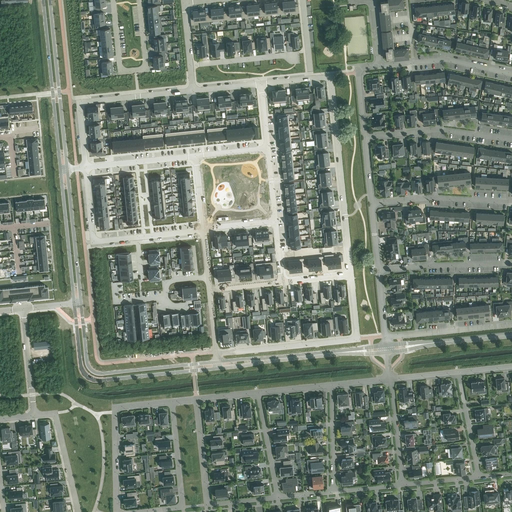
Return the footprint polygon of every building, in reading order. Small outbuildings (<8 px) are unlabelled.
[(105,0),(93,1),(94,10),(97,10),(100,10),(99,7),(105,6),(105,0)] [(283,7),(280,7),(281,14),(284,14),(284,13),(285,13),(289,12),(289,13),(290,13),(288,1),(287,1),(287,0),(284,0),(284,1),(282,2),(283,5),(283,7)] [(289,0),(289,1),(288,1),(290,13),(293,13),(295,13),(296,13),(299,13),(298,6),(295,6),(295,4),(294,0),(293,0),(292,0),(289,0)] [(390,0),(391,1),(380,2),(381,11),(380,11),(381,26),(383,26),(383,30),(391,29),(389,9),(403,7),(402,0),(399,0),(398,0),(390,0)] [(271,3),(270,3),(272,15),(272,14),(277,14),(277,15),(281,14),(280,7),(277,8),(277,6),(276,2),(275,2),(275,1),(271,2),(271,3)] [(458,9),(457,15),(463,16),(467,16),(467,12),(468,3),(467,2),(467,1),(466,1),(464,1),(463,1),(463,2),(462,2),(462,3),(461,9),(458,9)] [(265,9),(262,9),(263,16),(269,15),(272,15),(270,3),(270,2),(269,2),(267,2),(266,2),(266,3),(265,3),(265,7),(265,9)] [(253,4),(253,5),(254,17),(254,16),(259,16),(263,16),(262,9),(259,9),(259,8),(258,4),(257,4),(257,3),(253,4)] [(247,11),(244,11),(245,19),(248,18),(248,17),(254,17),(253,5),(252,5),(252,4),(248,4),(248,5),(247,5),(247,9),(247,11)] [(479,18),(480,6),(479,6),(479,5),(475,4),(475,6),(474,6),(473,12),(470,12),(470,18),(475,19),(475,17),(479,18)] [(236,6),(235,6),(236,19),(236,17),(237,20),(242,20),(241,18),(245,18),(245,19),(244,11),(241,11),(241,7),(241,6),(239,6),(239,5),(235,5),(236,6)] [(229,12),(226,13),(227,21),(230,20),(230,19),(236,19),(235,6),(234,7),(234,6),(230,6),(230,7),(229,7),(229,11),(229,12)] [(211,14),(208,15),(209,22),(218,21),(217,8),(216,8),(216,7),(212,8),(212,9),(211,9),(211,13),(211,14)] [(217,8),(218,21),(227,20),(227,21),(226,13),(224,13),(223,13),(223,11),(223,8),(221,8),(221,7),(218,7),(218,8),(217,8)] [(422,18),(422,16),(421,7),(415,8),(416,14),(413,14),(413,20),(417,20),(417,18),(422,18)] [(194,17),(190,17),(191,25),(195,25),(195,23),(200,22),(199,10),(198,10),(198,9),(194,10),(194,11),(193,11),(193,14),(194,17)] [(200,10),(199,10),(200,22),(209,22),(208,15),(205,15),(205,13),(205,9),(203,10),(203,9),(200,9),(200,10)] [(492,10),(485,9),(483,21),(490,22),(490,21),(493,22),(493,18),(491,17),(492,10)] [(94,10),(91,11),(92,20),(104,18),(104,12),(98,13),(97,10),(94,10)] [(496,13),(495,24),(499,24),(498,27),(504,27),(505,20),(505,16),(502,16),(503,13),(501,13),(502,12),(498,12),(497,13),(496,13)] [(104,18),(92,20),(93,28),(99,28),(99,25),(105,24),(104,18)] [(425,35),(426,31),(423,30),(422,34),(419,34),(419,32),(416,32),(415,38),(418,38),(417,41),(424,43),(425,35)] [(385,50),(386,59),(397,58),(397,60),(405,59),(405,57),(408,57),(407,50),(393,51),(391,31),(383,32),(384,36),(382,36),(384,50),(385,50)] [(273,32),(270,33),(271,43),(274,43),(274,49),(278,49),(278,50),(281,50),(281,49),(284,48),(283,36),(274,37),(273,32)] [(288,32),(287,32),(288,41),(292,41),(292,42),(292,48),(299,47),(299,41),(298,35),(294,36),(292,36),(291,32),(288,33),(288,32)] [(160,38),(154,39),(154,44),(166,43),(165,34),(159,35),(160,38)] [(438,38),(436,46),(442,47),(444,39),(445,37),(438,35),(438,38)] [(203,45),(197,45),(198,56),(205,56),(205,53),(206,53),(208,53),(206,36),(202,36),(203,45)] [(258,45),(257,45),(258,49),(259,49),(259,50),(264,50),(264,49),(267,49),(267,48),(270,47),(269,37),(266,38),(265,37),(261,37),(258,38),(258,45)] [(463,43),(460,43),(461,38),(458,38),(457,42),(456,42),(455,50),(457,50),(461,51),(463,43)] [(444,39),(442,47),(446,48),(449,48),(451,41),(444,39)] [(250,40),(243,41),(244,52),(245,52),(247,52),(248,51),(248,52),(248,51),(249,51),(252,50),(251,49),(255,48),(254,42),(251,42),(250,40)] [(463,43),(461,51),(467,53),(470,41),(467,40),(466,44),(463,43)] [(473,46),(474,41),(470,41),(467,53),(474,54),(475,46),(473,46)] [(234,42),(227,42),(228,53),(235,53),(235,51),(235,49),(239,49),(239,46),(239,42),(234,43),(234,42)] [(166,43),(154,44),(155,50),(161,50),(161,53),(165,52),(165,53),(167,52),(166,43)] [(219,43),(211,44),(212,56),(220,55),(219,51),(224,51),(223,44),(219,45),(219,43)] [(475,46),(474,54),(480,56),(483,43),(479,43),(478,47),(475,46)] [(485,49),(486,44),(483,43),(480,56),(487,57),(488,49),(485,49)] [(499,59),(501,60),(502,50),(497,49),(497,44),(494,44),(493,51),(496,51),(495,59),(496,59),(496,60),(499,60),(499,59)] [(507,50),(502,50),(501,60),(503,60),(503,61),(506,61),(506,60),(507,60),(508,52),(510,52),(511,46),(508,45),(507,50)] [(159,56),(153,57),(154,63),(166,61),(165,53),(165,52),(161,53),(159,53),(159,56)] [(103,59),(99,59),(100,68),(112,67),(112,61),(106,62),(105,58),(103,59)] [(166,61),(154,63),(154,68),(160,68),(161,71),(167,70),(166,67),(165,67),(165,62),(166,62),(166,61)] [(112,67),(100,68),(101,77),(107,76),(107,73),(113,73),(112,67)] [(454,82),(456,74),(452,74),(450,73),(449,76),(448,81),(447,85),(451,86),(452,82),(454,82)] [(462,76),(456,74),(454,82),(457,83),(456,87),(460,88),(462,76)] [(401,82),(399,82),(398,81),(398,77),(396,77),(396,76),(392,76),(392,77),(391,78),(392,90),(398,90),(398,93),(402,92),(401,82)] [(409,76),(403,76),(404,87),(404,90),(408,90),(414,89),(413,83),(410,83),(410,81),(409,76)] [(469,77),(462,76),(460,88),(463,89),(464,84),(467,85),(469,77)] [(469,90),(472,91),(475,79),(469,77),(467,85),(470,86),(469,90)] [(369,80),(370,91),(375,90),(375,93),(383,92),(382,86),(379,86),(379,79),(377,79),(377,78),(374,79),(369,80)] [(481,80),(475,79),(472,91),(476,92),(477,87),(480,88),(481,81),(481,80)] [(317,93),(314,93),(315,100),(319,100),(318,98),(324,97),(323,86),(317,86),(317,93)] [(308,87),(302,88),(303,100),(308,100),(309,100),(309,101),(313,100),(312,93),(309,93),(308,87)] [(296,95),(293,95),(293,96),(294,102),(297,102),(298,105),(304,104),(303,100),(302,88),(296,89),(296,95)] [(273,97),(270,97),(270,105),(274,104),(274,103),(275,103),(280,103),(279,90),(272,91),(273,97)] [(285,90),(279,90),(280,103),(285,102),(286,102),(286,103),(289,103),(289,102),(289,96),(285,96),(285,90)] [(252,93),(246,94),(247,106),(247,105),(248,105),(253,104),(253,106),(257,106),(256,101),(256,99),(253,99),(252,93)] [(240,100),(237,101),(238,108),(241,108),(241,107),(242,107),(247,106),(246,94),(240,94),(240,100)] [(383,101),(383,98),(384,98),(384,94),(377,95),(377,98),(376,99),(371,99),(371,105),(375,104),(376,108),(384,107),(383,104),(384,104),(384,101),(383,101)] [(225,96),(224,96),(226,108),(231,108),(232,109),(235,108),(234,101),(231,101),(231,95),(225,96)] [(219,103),(215,103),(216,110),(220,110),(220,108),(225,107),(225,108),(226,108),(224,96),(218,96),(219,103)] [(209,97),(203,98),(204,110),(210,110),(210,111),(213,110),(213,103),(209,104),(209,97)] [(198,105),(194,105),(195,112),(199,112),(199,111),(204,110),(203,98),(197,99),(198,105)] [(176,107),(173,107),(174,115),(177,114),(177,113),(183,113),(181,100),(175,101),(176,107)] [(181,100),(183,113),(188,112),(188,113),(192,113),(191,106),(188,106),(187,100),(181,100)] [(155,109),(151,110),(152,117),(156,116),(155,114),(161,114),(160,102),(154,103),(155,109)] [(166,102),(160,102),(161,114),(165,113),(167,113),(167,115),(170,115),(170,108),(166,108),(166,102)] [(96,107),(87,108),(88,111),(88,114),(100,112),(100,107),(100,104),(96,104),(96,107)] [(138,105),(140,117),(146,117),(149,117),(148,110),(145,110),(145,104),(138,105)] [(133,112),(129,112),(130,119),(134,119),(134,118),(138,117),(140,117),(138,105),(132,105),(133,112)] [(117,107),(118,119),(124,119),(124,120),(128,119),(127,112),(124,112),(123,106),(117,107)] [(111,114),(108,114),(109,121),(112,121),(112,120),(113,120),(118,119),(117,107),(111,108),(111,114)] [(316,109),(310,110),(311,114),(313,113),(313,119),(312,119),(325,118),(324,112),(318,113),(318,109),(316,109)] [(433,123),(436,122),(435,116),(438,116),(437,109),(434,109),(434,112),(428,113),(429,123),(433,123)] [(407,115),(408,125),(415,124),(414,116),(417,116),(416,110),(410,111),(410,114),(409,115),(407,115)] [(426,124),(429,123),(428,113),(423,113),(422,110),(419,110),(420,117),(423,117),(423,124),(425,123),(426,124)] [(100,112),(88,114),(88,116),(89,119),(96,118),(96,121),(100,120),(99,113),(100,112)] [(395,115),(396,126),(397,126),(397,127),(400,127),(400,126),(403,126),(402,122),(403,121),(405,121),(404,115),(401,115),(401,114),(395,115)] [(373,121),(374,129),(378,128),(378,129),(380,129),(381,129),(381,128),(385,128),(384,120),(383,120),(383,115),(375,115),(376,119),(377,119),(377,120),(373,121)] [(313,125),(312,125),(312,129),(319,128),(319,125),(325,124),(325,118),(312,119),(313,125)] [(96,124),(89,125),(90,131),(101,130),(101,129),(100,129),(99,124),(101,124),(100,122),(96,122),(96,124)] [(101,130),(90,131),(90,133),(90,136),(97,136),(98,139),(103,138),(103,136),(103,135),(102,135),(101,132),(101,130)] [(320,130),(312,131),(313,134),(314,134),(314,140),(327,139),(326,132),(320,133),(320,130)] [(38,138),(26,139),(27,147),(38,145),(38,138)] [(98,142),(91,142),(91,146),(92,148),(104,147),(103,142),(104,141),(104,138),(103,138),(98,139),(98,142)] [(315,146),(314,146),(314,149),(322,149),(321,146),(327,145),(327,139),(314,140),(315,146)] [(429,141),(422,142),(423,145),(420,145),(420,151),(423,151),(424,154),(430,153),(430,152),(432,152),(432,147),(429,147),(429,141)] [(416,142),(410,143),(411,153),(411,156),(415,156),(420,155),(420,149),(417,149),(416,146),(416,142)] [(403,144),(393,145),(394,151),(393,151),(393,155),(398,155),(398,154),(403,154),(403,156),(407,156),(407,147),(403,147),(403,144)] [(38,145),(27,147),(28,154),(38,153),(37,146),(38,146),(38,145)] [(385,157),(385,158),(389,158),(388,149),(386,150),(385,149),(385,146),(377,146),(377,149),(376,149),(376,155),(377,155),(378,158),(385,157)] [(104,147),(92,148),(92,150),(92,154),(99,153),(100,156),(106,155),(105,152),(103,152),(103,147),(104,147)] [(479,161),(480,157),(484,158),(485,149),(479,148),(477,161),(479,161)] [(322,150),(314,151),(315,154),(317,154),(318,159),(316,159),(316,160),(329,158),(328,155),(328,152),(322,153),(322,150)] [(38,153),(28,154),(28,161),(39,160),(38,153)] [(317,165),(316,165),(316,169),(324,168),(323,165),(324,165),(329,164),(329,158),(316,160),(317,165)] [(39,160),(28,161),(29,168),(40,167),(39,160)] [(40,167),(29,168),(30,176),(37,175),(40,174),(40,167)] [(324,169),(316,170),(317,173),(318,173),(318,174),(318,179),(331,178),(330,172),(324,172),(324,169)] [(427,191),(433,190),(432,183),(436,183),(435,176),(429,177),(430,180),(425,180),(427,191)] [(319,184),(318,185),(318,188),(326,187),(325,184),(331,184),(331,178),(318,179),(319,184)] [(417,179),(411,180),(412,186),(412,189),(415,189),(416,192),(422,191),(421,181),(421,179),(417,179)] [(380,192),(382,191),(382,195),(390,194),(389,188),(393,187),(392,181),(388,181),(388,180),(381,181),(381,185),(379,185),(380,192)] [(404,193),(405,193),(404,190),(410,189),(409,182),(404,183),(404,182),(396,183),(397,194),(400,193),(400,194),(403,194),(404,193)] [(326,188),(318,189),(319,193),(320,193),(320,198),(333,197),(332,191),(326,192),(326,188)] [(321,204),(320,204),(320,208),(328,207),(327,204),(333,203),(333,197),(320,198),(321,204)] [(328,208),(320,209),(321,212),(322,212),(322,218),(335,217),(334,210),(328,211),(328,208)] [(421,209),(414,210),(415,220),(419,220),(420,223),(425,222),(425,215),(422,215),(421,209)] [(405,217),(406,224),(411,224),(411,221),(415,220),(414,210),(407,211),(408,217),(405,217)] [(382,213),(383,221),(387,221),(388,229),(395,228),(394,220),(395,220),(394,212),(382,213)] [(323,224),(322,224),(322,227),(330,227),(329,224),(335,223),(335,217),(322,218),(323,224)] [(330,228),(323,229),(323,232),(324,232),(324,238),(337,237),(336,230),(330,231),(330,228)] [(268,230),(262,231),(263,243),(270,242),(273,241),(272,234),(269,234),(268,230)] [(243,233),(241,233),(242,246),(252,245),(251,237),(248,237),(248,236),(248,232),(247,232),(247,231),(243,232),(243,233)] [(256,236),(253,236),(254,243),(256,243),(257,243),(263,243),(262,231),(256,231),(255,231),(256,236)] [(235,239),(232,239),(233,247),(242,246),(241,233),(239,233),(239,232),(235,233),(235,234),(234,234),(235,237),(235,239)] [(226,234),(220,235),(221,248),(228,248),(231,248),(230,241),(227,242),(226,234)] [(215,243),(212,243),(212,249),(221,248),(220,235),(214,236),(215,243)] [(325,244),(324,244),(324,247),(332,247),(331,243),(337,243),(337,237),(324,238),(325,244)] [(386,246),(387,259),(388,259),(388,260),(391,260),(391,259),(395,259),(395,253),(398,253),(396,238),(388,239),(389,245),(386,246)] [(426,258),(425,252),(429,252),(428,244),(424,244),(424,245),(418,246),(418,248),(419,259),(426,258)] [(408,254),(412,254),(412,259),(419,259),(418,248),(414,249),(414,246),(408,246),(408,254)] [(158,249),(149,250),(150,258),(159,257),(158,249)] [(339,256),(333,256),(335,267),(341,267),(340,261),(343,261),(342,254),(339,255),(339,256)] [(320,258),(314,258),(315,269),(321,269),(321,263),(324,263),(323,256),(320,256),(320,258)] [(335,267),(333,256),(328,257),(327,256),(324,256),(325,263),(328,263),(328,268),(335,267)] [(159,257),(150,258),(150,265),(160,264),(159,257)] [(295,260),(296,271),(302,271),(301,265),(304,265),(304,258),(300,258),(300,260),(295,260)] [(315,269),(314,258),(308,259),(308,258),(305,258),(306,265),(308,265),(309,270),(315,269)] [(290,272),(296,271),(295,260),(289,261),(289,260),(285,260),(286,267),(289,267),(290,272)] [(275,262),(265,263),(267,277),(270,277),(270,276),(273,276),(273,270),(273,269),(276,269),(275,262)] [(250,264),(244,265),(245,277),(251,276),(251,269),(254,269),(253,263),(250,263),(250,264)] [(265,263),(256,264),(256,271),(259,271),(260,271),(260,277),(263,277),(263,278),(267,277),(265,263)] [(229,267),(223,268),(225,280),(226,280),(226,281),(230,280),(230,279),(231,279),(231,274),(235,273),(234,264),(229,265),(229,267)] [(238,264),(235,265),(236,271),(239,271),(240,277),(245,277),(244,265),(239,265),(238,264)] [(149,272),(149,274),(161,273),(161,268),(159,268),(158,266),(149,267),(149,269),(149,272)] [(217,267),(213,268),(214,275),(218,275),(218,280),(219,280),(219,281),(224,281),(224,280),(225,280),(223,268),(217,268),(217,267)] [(511,283),(511,272),(507,272),(506,278),(504,278),(503,284),(506,284),(506,282),(511,283)] [(161,273),(149,274),(149,276),(150,276),(150,279),(150,281),(160,280),(160,278),(162,277),(161,273)] [(393,289),(394,293),(401,292),(400,286),(401,286),(401,284),(404,284),(403,279),(400,280),(400,278),(394,279),(394,278),(390,278),(390,279),(389,279),(390,287),(394,287),(394,289),(393,289)] [(420,289),(420,288),(419,279),(413,279),(414,285),(410,285),(410,291),(414,291),(414,289),(420,289)] [(0,302),(9,301),(10,302),(13,302),(16,301),(16,300),(22,300),(24,300),(27,299),(27,300),(34,300),(34,299),(49,297),(48,287),(45,287),(45,284),(0,289),(0,302)] [(339,292),(335,292),(336,301),(340,301),(340,298),(346,297),(344,285),(338,285),(338,289),(339,292)] [(320,294),(321,304),(326,303),(325,298),(331,297),(330,286),(323,287),(324,292),(324,293),(320,294)] [(312,288),(306,289),(307,299),(312,298),(313,303),(317,303),(317,294),(313,294),(312,288)] [(291,297),(292,306),(296,305),(296,302),(302,302),(301,289),(294,290),(295,295),(295,296),(291,297)] [(283,291),(276,292),(278,304),(283,304),(284,306),(288,306),(287,297),(283,297),(283,296),(283,291)] [(262,300),(263,310),(267,309),(267,304),(273,303),(271,292),(265,293),(265,298),(266,299),(262,300)] [(254,294),(247,295),(248,306),(254,305),(255,311),(259,310),(258,300),(254,300),(254,299),(254,294)] [(391,298),(392,306),(402,305),(402,300),(405,300),(404,294),(397,294),(398,298),(391,298)] [(233,303),(232,303),(233,312),(238,311),(238,308),(243,308),(242,295),(236,296),(236,301),(236,302),(233,303)] [(224,297),(218,298),(219,310),(225,310),(225,312),(230,312),(229,303),(225,303),(225,302),(224,297)] [(503,305),(504,315),(511,315),(510,309),(511,308),(511,301),(507,302),(507,305),(503,305)] [(504,315),(503,305),(499,305),(498,302),(493,303),(493,311),(496,310),(497,316),(504,315)] [(145,303),(137,304),(138,313),(146,312),(145,303)] [(132,304),(125,305),(126,314),(133,313),(132,304)] [(416,315),(417,322),(423,321),(422,312),(422,310),(416,311),(416,308),(412,308),(413,316),(416,315)] [(146,312),(138,313),(139,322),(147,321),(146,312)] [(396,318),(393,319),(394,327),(405,326),(404,318),(403,318),(402,312),(396,313),(396,318)] [(133,313),(126,314),(127,323),(134,322),(133,313)] [(179,313),(170,314),(171,325),(180,324),(180,326),(179,313)] [(199,313),(190,314),(191,325),(200,324),(199,313)] [(170,314),(161,315),(162,326),(171,325),(170,314)] [(341,316),(335,317),(336,330),(340,330),(340,332),(348,331),(347,319),(341,319),(341,316)] [(322,329),(320,329),(321,334),(322,334),(326,334),(330,334),(330,330),(329,326),(333,326),(332,319),(326,320),(326,322),(321,323),(322,329)] [(288,328),(287,328),(287,333),(288,333),(289,337),(297,336),(296,333),(297,332),(300,332),(299,326),(298,320),(292,320),(293,324),(288,325),(288,328)] [(147,321),(139,322),(140,330),(147,330),(147,321)] [(134,322),(127,323),(128,332),(135,331),(134,322)] [(276,326),(270,327),(272,338),(280,338),(280,333),(283,333),(282,322),(275,323),(276,326)] [(304,325),(303,325),(303,329),(304,329),(305,335),(308,335),(308,336),(313,335),(312,330),(318,330),(317,323),(311,323),(304,324),(304,325)] [(230,328),(219,330),(220,333),(220,339),(221,339),(222,344),(229,343),(229,338),(230,338),(230,337),(233,336),(232,332),(230,332),(230,328)] [(261,328),(254,329),(255,340),(260,340),(260,339),(263,339),(262,337),(266,337),(265,330),(262,331),(261,328)] [(147,330),(140,330),(141,339),(148,338),(147,330)] [(237,334),(236,334),(237,342),(249,341),(248,333),(247,333),(247,330),(237,331),(237,334)] [(135,331),(128,332),(128,340),(136,340),(135,331)] [(48,341),(34,343),(34,350),(48,348),(48,341)] [(495,382),(496,382),(497,389),(502,388),(502,392),(509,391),(508,382),(504,383),(504,378),(499,378),(499,377),(495,378),(495,382)] [(476,381),(471,382),(472,390),(478,390),(478,393),(486,393),(486,389),(484,389),(483,381),(479,381),(479,380),(476,380),(476,381)] [(449,392),(452,392),(452,396),(452,389),(451,389),(450,386),(451,386),(451,382),(447,382),(447,383),(444,384),(444,383),(441,383),(441,386),(438,386),(439,396),(443,395),(442,395),(442,393),(448,392),(448,393),(449,393),(449,392)] [(420,389),(420,394),(421,394),(421,397),(432,396),(431,388),(428,388),(427,385),(420,386),(421,389),(420,389)] [(399,388),(400,401),(408,400),(408,399),(413,398),(412,391),(407,392),(407,388),(399,388)] [(376,401),(384,400),(383,390),(382,390),(382,389),(379,389),(379,390),(378,391),(378,392),(374,392),(375,396),(371,397),(372,403),(376,403),(376,401)] [(363,396),(363,392),(355,393),(356,405),(361,404),(362,408),(368,407),(367,396),(363,396)] [(337,395),(339,405),(343,405),(343,408),(349,407),(349,404),(351,404),(350,397),(348,397),(348,394),(337,395)] [(310,401),(306,401),(307,411),(315,410),(314,406),(322,405),(321,396),(310,398),(310,401)] [(291,399),(291,407),(288,408),(289,415),(295,414),(295,412),(301,411),(300,406),(302,405),(301,402),(300,402),(299,399),(295,399),(291,399)] [(272,402),(272,401),(268,402),(269,406),(268,406),(268,411),(273,410),(273,409),(278,408),(278,414),(284,413),(282,403),(279,403),(279,401),(275,401),(275,402),(272,402)] [(246,404),(242,405),(242,410),(239,410),(240,417),(243,417),(251,416),(250,404),(246,404)] [(225,405),(225,406),(223,407),(224,417),(228,417),(229,420),(235,420),(234,412),(230,412),(230,406),(229,406),(229,405),(225,405)] [(213,412),(213,407),(209,408),(209,409),(205,409),(206,420),(214,419),(218,419),(217,412),(213,412)] [(475,409),(476,420),(482,420),(482,421),(487,420),(487,416),(485,416),(484,413),(488,412),(488,408),(475,409)] [(166,412),(166,411),(162,412),(162,413),(159,413),(160,417),(156,417),(157,419),(153,419),(154,423),(157,423),(157,425),(168,424),(167,417),(168,417),(168,413),(167,414),(167,412),(166,412)] [(443,413),(444,423),(445,423),(445,424),(449,423),(449,422),(456,422),(455,417),(454,417),(454,415),(449,415),(449,413),(443,413)] [(138,419),(139,420),(139,423),(146,422),(146,425),(150,425),(149,414),(138,415),(138,416),(138,417),(138,419)] [(128,416),(122,417),(123,424),(127,424),(128,426),(136,426),(135,423),(134,423),(134,415),(130,416),(130,415),(128,416)] [(405,428),(417,426),(416,415),(410,416),(410,419),(410,420),(403,421),(403,425),(404,425),(405,428)] [(373,426),(373,432),(385,430),(384,422),(380,422),(380,419),(369,420),(370,427),(373,426)] [(348,426),(341,427),(341,434),(347,433),(347,434),(352,434),(351,429),(355,429),(354,421),(347,422),(348,426)] [(40,424),(42,440),(51,439),(49,423),(40,424)] [(478,430),(477,431),(478,435),(479,435),(479,437),(483,436),(483,437),(487,437),(487,436),(492,435),(491,428),(492,428),(492,424),(485,425),(485,428),(478,429),(478,430)] [(20,433),(21,434),(30,433),(30,436),(36,436),(36,429),(32,429),(32,425),(28,426),(28,425),(24,426),(20,426),(20,428),(19,428),(20,433)] [(310,434),(313,434),(313,436),(317,436),(317,437),(322,437),(322,429),(316,429),(316,428),(314,428),(314,426),(307,426),(308,429),(310,429),(310,434)] [(1,428),(2,439),(8,439),(8,440),(13,440),(13,442),(16,442),(16,432),(12,433),(12,431),(10,431),(10,428),(8,428),(8,427),(5,427),(5,428),(1,428)] [(288,428),(277,430),(277,433),(273,433),(274,442),(286,441),(286,435),(289,435),(288,428)] [(447,440),(459,439),(458,431),(454,432),(453,431),(453,428),(443,429),(443,436),(447,436),(447,440)] [(253,438),(254,438),(254,434),(241,435),(242,439),(243,439),(243,445),(254,444),(253,438)] [(406,445),(407,445),(413,445),(413,436),(416,436),(416,434),(412,434),(406,434),(405,434),(405,435),(406,445)] [(211,447),(222,446),(221,439),(223,439),(222,435),(214,436),(215,439),(210,440),(211,447)] [(386,445),(386,438),(380,439),(379,436),(372,437),(373,442),(376,442),(376,449),(380,448),(380,446),(386,445)] [(162,437),(155,438),(156,444),(158,444),(159,448),(161,448),(161,450),(166,449),(166,448),(170,447),(170,440),(165,441),(162,441),(162,437)] [(353,446),(353,438),(341,440),(342,447),(344,447),(345,452),(353,451),(352,446),(353,446)] [(323,454),(322,446),(318,447),(318,446),(318,445),(318,442),(312,443),(312,447),(310,448),(311,455),(323,454)] [(124,445),(123,446),(124,453),(126,453),(128,453),(135,452),(135,444),(130,445),(130,444),(126,444),(126,445),(124,445),(125,446),(124,446),(124,445)] [(453,457),(462,456),(462,454),(463,454),(462,450),(461,450),(461,447),(458,448),(458,445),(451,445),(451,448),(450,449),(451,454),(453,453),(453,457)] [(493,453),(492,445),(482,446),(482,447),(481,447),(481,451),(482,451),(483,454),(493,453)] [(283,447),(283,446),(276,447),(277,457),(284,456),(286,456),(286,452),(284,452),(283,450),(284,450),(284,447),(283,447)] [(46,454),(44,454),(45,462),(50,461),(51,463),(55,462),(55,461),(56,461),(55,453),(52,453),(52,448),(46,448),(46,454)] [(246,462),(258,460),(257,452),(253,452),(251,452),(251,449),(242,450),(243,457),(245,457),(246,462)] [(408,462),(417,461),(419,460),(419,457),(416,457),(416,453),(418,453),(418,450),(416,451),(415,450),(407,451),(407,455),(406,455),(407,459),(408,458),(408,462)] [(6,464),(18,463),(17,457),(20,456),(20,451),(10,452),(10,455),(9,456),(5,456),(6,460),(6,464)] [(224,459),(224,452),(212,453),(212,456),(211,456),(211,459),(212,459),(212,460),(216,460),(217,465),(224,464),(224,459)] [(378,464),(388,463),(387,456),(381,456),(380,453),(372,454),(373,460),(378,459),(378,464)] [(166,455),(159,456),(160,461),(161,461),(162,468),(172,466),(172,460),(167,460),(166,455)] [(346,459),(342,460),(342,462),(341,463),(341,464),(341,467),(342,466),(342,468),(343,467),(343,468),(347,468),(347,467),(354,466),(353,459),(355,459),(354,455),(346,456),(346,459)] [(485,460),(486,471),(492,470),(491,465),(498,465),(497,457),(485,459),(485,460)] [(132,459),(123,460),(124,471),(132,471),(131,464),(133,463),(132,459)] [(317,463),(317,459),(308,460),(308,467),(311,467),(312,472),(323,471),(322,462),(317,463)] [(455,464),(453,464),(453,474),(457,473),(457,474),(465,473),(464,462),(456,463),(456,464),(455,464)] [(280,467),(281,475),(293,474),(292,466),(291,466),(291,464),(284,465),(284,467),(280,467)] [(248,478),(261,477),(261,476),(262,476),(262,472),(261,473),(260,469),(252,470),(252,466),(245,467),(246,471),(247,471),(248,478)] [(413,472),(409,472),(410,479),(422,477),(421,468),(419,469),(419,466),(412,466),(412,469),(413,469),(413,472)] [(52,467),(43,468),(43,475),(46,474),(47,480),(60,479),(59,470),(52,470),(52,467)] [(225,481),(225,475),(228,475),(227,468),(220,469),(221,473),(214,473),(215,482),(225,481)] [(7,475),(8,483),(18,482),(18,474),(16,474),(16,469),(10,470),(10,473),(11,473),(11,475),(7,475)] [(378,482),(390,481),(389,472),(385,473),(385,469),(374,471),(375,477),(377,477),(378,482)] [(174,483),(173,476),(170,476),(170,475),(171,475),(170,471),(164,472),(165,477),(163,477),(164,484),(174,483)] [(340,477),(341,481),(342,481),(342,484),(348,484),(348,485),(353,485),(352,479),(355,478),(355,472),(347,473),(348,476),(340,477)] [(136,486),(136,481),(140,481),(139,475),(129,476),(129,479),(124,480),(124,484),(125,484),(125,487),(128,487),(128,488),(132,487),(132,486),(136,486)] [(308,477),(309,480),(312,479),(313,485),(309,486),(309,489),(314,488),(323,487),(322,475),(308,477)] [(296,478),(286,479),(287,482),(282,483),(284,492),(296,490),(295,485),(297,485),(296,478)] [(258,493),(264,492),(263,484),(255,485),(255,482),(249,483),(249,486),(252,486),(252,492),(253,492),(253,493),(254,493),(254,494),(258,494),(258,493)] [(50,484),(51,495),(56,494),(56,495),(61,495),(61,494),(63,494),(63,490),(62,486),(58,486),(57,483),(50,484)] [(216,498),(220,498),(224,498),(224,497),(228,497),(227,491),(231,491),(230,485),(224,486),(225,489),(215,490),(216,498)] [(22,490),(21,490),(21,487),(17,487),(17,490),(9,491),(10,500),(23,499),(22,490)] [(511,487),(510,488),(510,490),(508,490),(508,489),(503,489),(504,497),(503,497),(504,503),(511,502),(511,487)] [(173,488),(160,489),(162,500),(166,499),(167,504),(176,503),(175,497),(174,498),(173,494),(173,488)] [(495,506),(499,505),(498,496),(494,496),(493,489),(485,490),(485,494),(484,494),(485,502),(486,502),(486,505),(494,504),(495,506)] [(468,507),(475,506),(474,504),(480,503),(478,491),(470,492),(470,498),(467,498),(468,507)] [(127,493),(128,497),(129,497),(129,498),(128,499),(124,499),(124,503),(125,503),(126,506),(136,505),(136,498),(137,498),(136,492),(127,493)] [(448,494),(449,506),(452,506),(453,509),(461,508),(460,496),(456,497),(456,493),(448,494)] [(434,506),(435,511),(441,510),(440,505),(442,505),(440,495),(437,495),(437,497),(428,498),(429,507),(434,506)] [(417,509),(423,508),(422,501),(416,501),(416,497),(411,498),(411,499),(408,499),(409,510),(412,509),(412,511),(417,510),(417,509)] [(399,508),(398,499),(394,499),(390,499),(390,500),(386,500),(386,503),(385,503),(385,507),(387,507),(387,509),(399,508)] [(66,511),(66,509),(66,505),(65,505),(64,500),(52,501),(52,505),(54,505),(54,510),(56,510),(56,511),(66,511)] [(380,511),(380,505),(376,505),(376,502),(372,502),(371,500),(367,501),(367,502),(367,503),(366,503),(366,507),(367,507),(367,511),(380,511)] [(22,511),(23,511),(24,511),(24,507),(26,507),(26,503),(18,504),(18,507),(11,508),(12,511),(11,511),(10,511),(22,511)] [(354,511),(354,504),(351,504),(351,503),(350,503),(351,504),(346,504),(346,511),(354,511)]
